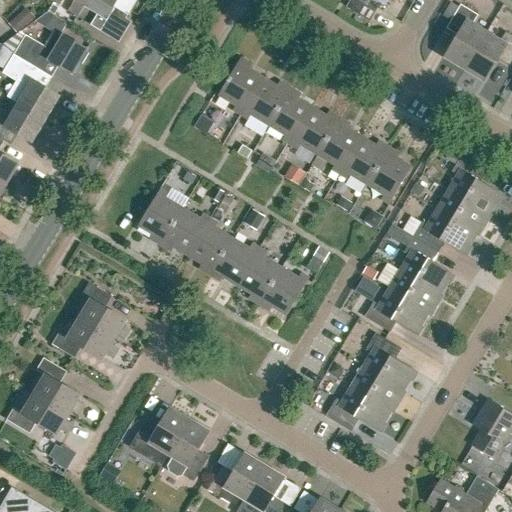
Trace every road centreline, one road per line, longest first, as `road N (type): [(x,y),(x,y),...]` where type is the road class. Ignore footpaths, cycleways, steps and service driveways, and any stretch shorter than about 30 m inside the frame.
road 1 (secondary): [(0,302),(181,0)]
road 2 (residential): [(258,419),(151,354),(82,464)]
road 3 (residential): [(386,493),(511,286)]
road 4 (residential): [(258,419),(353,260)]
road 5 (residential): [(386,493),(258,419)]
road 6 (residential): [(511,138),(391,66)]
road 7 (residential): [(391,66),(276,0)]
